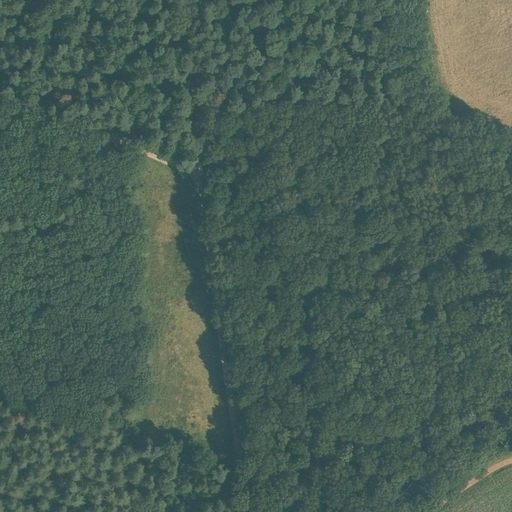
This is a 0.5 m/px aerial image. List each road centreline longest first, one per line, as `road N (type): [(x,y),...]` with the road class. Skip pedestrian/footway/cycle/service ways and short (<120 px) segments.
road 1 (unclassified): [(0,97),(199,173),(245,511)]
road 2 (track): [(199,173),(177,0)]
